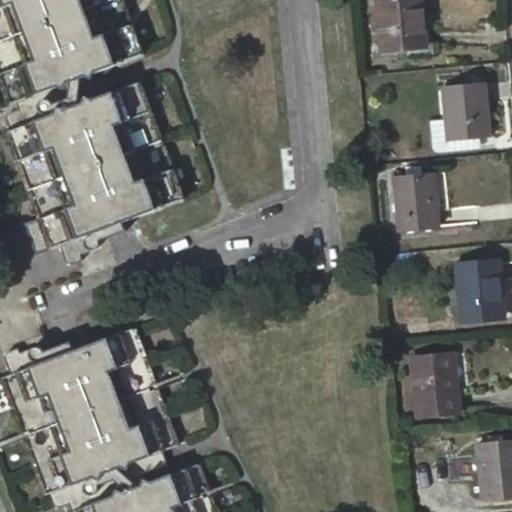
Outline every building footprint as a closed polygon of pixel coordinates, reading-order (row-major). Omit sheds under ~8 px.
[(0,0),(0,72),(10,98),(145,47),(126,0),(0,0)] [(375,0),(379,43),(421,40),(416,0),(375,0)] [(291,139),(282,42),(253,45),(262,142),(291,139)] [(442,77),(446,133),(488,130),(484,75),(442,77)] [(39,214),(51,244),(56,241),(92,228),(102,224),(184,193),(139,76),(55,108),(11,126),(6,128),(39,214)] [(7,114),(11,126),(55,108),(51,98),(49,95),(47,95),(43,96),(10,108),(9,110),(7,112),(7,114)] [(255,206),(291,193),(280,163),(245,175),(255,206)] [(394,170),(399,225),(437,222),(433,168),(394,170)] [(37,249),(51,244),(39,214),(25,219),(37,249)] [(31,251),(37,249),(25,219),(19,220),(31,251)] [(92,228),(96,236),(105,232),(102,224),(92,228)] [(96,236),(92,228),(56,241),(62,257),(65,259),(68,260),(79,255),(76,251),(92,245),(94,244),(95,242),(96,240),(96,238),(96,236)] [(457,257),(462,316),(501,314),(496,255),(457,257)] [(0,384),(43,497),(48,495),(92,478),(129,463),(160,451),(177,444),(133,326),(53,358),(43,362),(9,375),(0,378),(0,384)] [(3,359),(9,375),(43,362),(40,352),(40,351),(26,348),(17,352),(15,348),(13,349),(8,351),(5,353),(3,355),(2,357),(3,359)] [(49,348),(40,352),(43,362),(53,358),(49,348)] [(410,351),(414,409),(457,406),(455,382),(450,382),(448,348),(410,351)] [(511,442),(475,445),(479,492),(511,489),(511,442)] [(166,465),(160,451),(129,463),(136,477),(166,465)] [(69,511),(215,511),(196,462),(69,511)] [(96,488),(92,478),(48,495),(51,503),(52,506),(54,508),(55,509),(58,509),(61,509),(89,498),(90,497),(93,494),(94,492),(96,490),(96,488)]
